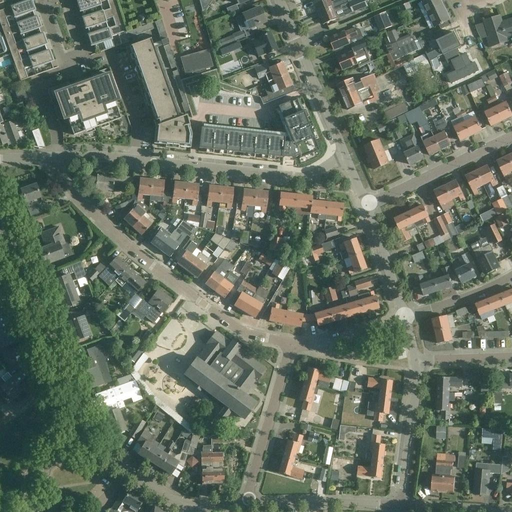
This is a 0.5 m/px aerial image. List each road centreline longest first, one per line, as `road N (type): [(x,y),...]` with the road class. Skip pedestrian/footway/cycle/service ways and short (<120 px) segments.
road 1 (residential): [(290,346),(236,328),(127,246),(59,178),(56,157)]
road 2 (tertiary): [(82,437),(0,221)]
road 3 (residential): [(343,157),(299,177),(132,160)]
road 4 (residential): [(343,157),(279,0)]
road 5 (residential): [(364,205),(511,135)]
road 6 (residential): [(248,502),(290,346)]
road 7 (residential): [(222,503),(187,505),(82,437)]
road 8 (residential): [(398,506),(248,502)]
road 9 (residential): [(398,506),(418,361)]
road 10 (residential): [(132,160),(136,125),(109,50),(86,59)]
